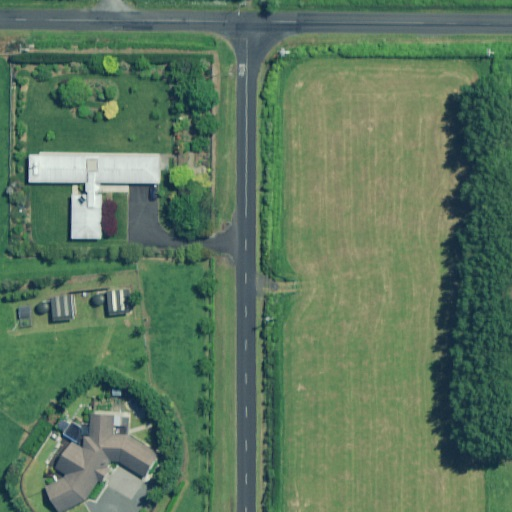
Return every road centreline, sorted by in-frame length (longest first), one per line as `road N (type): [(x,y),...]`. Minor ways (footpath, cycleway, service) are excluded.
road 1 (unclassified): [(245,20),(244,511)]
road 2 (unclassified): [(511,23),(245,20)]
road 3 (unclassified): [(245,20),(0,18)]
